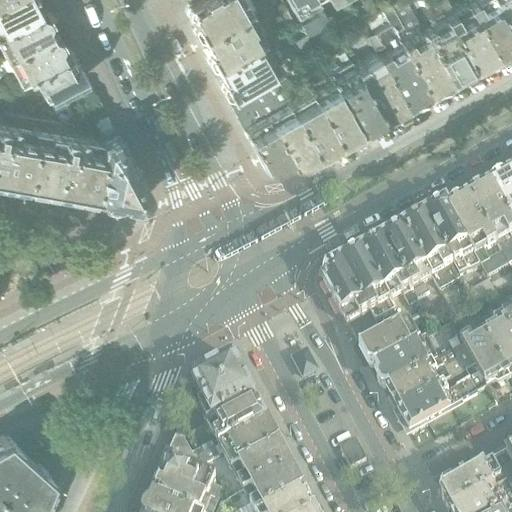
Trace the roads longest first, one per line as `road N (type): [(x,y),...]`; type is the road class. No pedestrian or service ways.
road 1 (tertiary): [(511,79),(244,223)]
road 2 (tertiary): [(276,263),(511,131)]
road 3 (tertiary): [(401,488),(276,263)]
road 4 (tertiary): [(237,288),(353,511)]
road 5 (tertiary): [(244,223),(133,8)]
road 6 (tertiary): [(110,511),(199,309)]
road 7 (tertiary): [(172,253),(0,338)]
road 8 (residential): [(172,253),(161,233),(0,205)]
road 9 (tertiary): [(92,0),(167,160)]
road 10 (tertiary): [(147,335),(80,474)]
road 11 (tertiary): [(17,398),(147,335)]
road 12 (residential): [(511,426),(401,488)]
